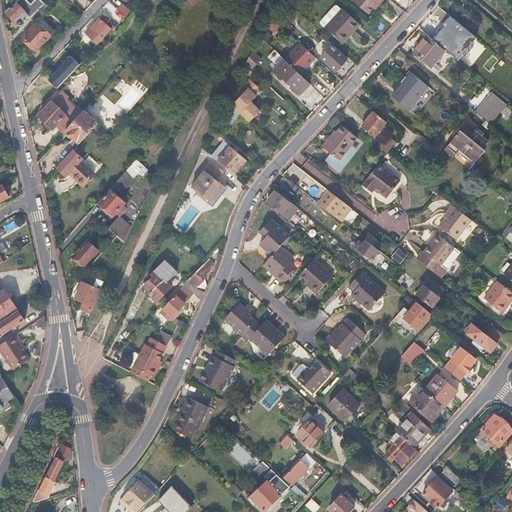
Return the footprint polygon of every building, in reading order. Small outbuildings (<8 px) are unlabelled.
[(28,17),(35,23),(50,8),(41,0),(35,0),(32,4),(27,0),(18,0),(15,3),(18,5),(12,10),(10,8),(6,12),(15,21),(13,24),(16,27),(18,25),(22,25),(23,24),(23,21),(28,17)] [(380,3),(382,0),(351,0),(367,13),(373,7),(378,1),(380,3)] [(298,13),(286,1),(281,8),(293,19),(298,13)] [(343,10),(337,5),(320,22),(326,28),(325,29),(343,45),(361,25),(344,9),(343,10)] [(175,10),(165,21),(175,29),(184,18),(175,10)] [(284,20),(274,10),(270,18),(279,26),(284,20)] [(110,19),(105,13),(87,33),(98,43),(111,29),(106,23),(110,19)] [(439,39),(464,58),(467,54),(470,56),(478,48),(475,45),(481,37),(455,15),(447,24),(450,26),(439,39)] [(270,18),(266,25),(275,32),(280,26),(279,26),(270,18)] [(36,50),(51,36),(37,23),(23,38),(36,50)] [(446,49),(429,35),(414,53),(431,67),(442,53),(446,49)] [(312,66),(318,60),(302,46),(301,48),(299,46),(288,57),(292,62),(290,64),(300,74),(309,64),(312,66)] [(348,72),(356,64),(348,57),(347,59),(333,46),(321,59),(336,72),(341,66),(348,72)] [(446,49),(442,53),(447,57),(451,53),(446,49)] [(253,51),(247,63),(252,69),(261,60),(253,51)] [(47,80),(56,88),(79,64),(70,56),(47,80)] [(301,85),(306,80),(300,74),(290,64),(285,69),(280,65),(275,71),(299,94),(304,89),(301,85)] [(411,109),(429,86),(413,72),(394,95),(411,109)] [(249,78),(227,101),(230,104),(241,113),(250,122),(261,111),(252,102),(257,96),(256,96),(262,90),(249,78)] [(467,105),(491,125),(510,102),(486,82),(467,105)] [(57,126),(65,133),(66,132),(81,115),(66,101),(67,99),(61,93),(40,116),(54,129),(57,126)] [(241,113),(230,104),(228,107),(229,109),(219,122),(227,129),(241,113)] [(66,132),(79,145),(84,140),(93,129),(98,123),(85,111),(81,115),(66,132)] [(374,137),(386,123),(373,112),(361,127),(374,137)] [(484,134),(468,121),(444,148),(453,156),(460,148),(475,161),(484,150),(482,149),(487,143),(481,138),(484,134)] [(97,133),(102,127),(98,123),(93,129),(97,133)] [(325,161),(336,170),(354,148),(351,146),(357,138),(342,126),(324,148),(331,154),(325,161)] [(387,136),(378,147),(387,154),(396,143),(387,136)] [(231,147),(218,162),(234,176),(246,161),(231,147)] [(354,148),(336,170),(340,173),(357,151),(354,148)] [(73,151),(57,169),(66,177),(67,177),(69,174),(84,188),(97,174),(73,151)] [(210,161),(202,170),(204,172),(190,189),(212,206),(226,188),(217,181),(224,172),(210,161)] [(378,164),(363,184),(371,190),(373,188),(375,187),(380,190),(387,196),(399,181),(378,164)] [(69,174),(67,177),(82,191),(84,188),(69,174)] [(279,183),(287,189),(292,183),(284,176),(279,183)] [(121,178),(110,191),(111,191),(100,204),(113,217),(125,204),(115,194),(118,189),(118,187),(124,180),(121,178)] [(297,197),(302,191),(292,183),(287,189),(297,197)] [(0,201),(9,196),(3,185),(0,186),(0,201)] [(334,215),(345,202),(328,188),(317,202),(334,215)] [(290,220),(299,209),(277,191),(276,191),(274,190),(270,195),(272,197),(267,202),(290,220)] [(471,220),(462,213),(453,205),(446,213),(448,215),(445,219),(439,227),(456,241),(471,220)] [(278,248),(290,235),(270,219),(259,232),(265,237),(260,242),(273,254),(278,248)] [(112,223),(107,228),(117,237),(122,231),(112,223)] [(117,237),(124,243),(127,236),(122,231),(117,237)] [(430,245),(438,234),(436,232),(427,243),(430,245)] [(418,259),(441,277),(446,270),(445,268),(459,250),(438,234),(430,245),(418,259)] [(370,235),(365,241),(371,245),(376,239),(370,235)] [(85,267),(99,252),(88,241),(74,256),(85,267)] [(372,260),(376,255),(379,251),(371,245),(365,241),(362,244),(360,242),(358,245),(360,247),(358,249),(364,254),(372,260)] [(362,256),(364,254),(358,249),(360,247),(358,245),(354,249),(362,256)] [(398,247),(391,256),(400,264),(407,255),(398,247)] [(290,258),(278,248),(273,254),(262,266),(281,281),(292,268),(286,264),(290,258)] [(395,269),(398,266),(379,251),(376,255),(395,269)] [(211,258),(184,285),(194,294),(201,301),(205,292),(201,289),(199,284),(206,276),(205,274),(208,270),(215,262),(211,258)] [(332,275),(314,258),(300,274),(306,280),(311,285),(309,286),(316,292),(332,275)] [(148,292),(151,295),(165,281),(163,279),(173,269),(165,261),(151,274),(153,277),(146,283),(151,289),(148,292)] [(165,281),(151,295),(158,302),(172,288),(168,283),(177,273),(173,269),(163,279),(165,281)] [(385,291),(361,271),(348,286),(354,291),(351,294),(369,310),(385,291)] [(429,278),(424,286),(417,295),(433,306),(439,297),(438,296),(444,289),(430,279),(429,278)] [(94,308),(104,282),(99,280),(96,287),(83,282),(75,300),(83,303),(81,309),(90,313),(93,308),(94,308)] [(509,303),(511,298),(511,292),(497,280),(484,297),(500,310),(507,301),(509,303)] [(143,287),(148,292),(151,289),(146,283),(143,287)] [(0,322),(17,311),(15,308),(16,306),(5,289),(4,290),(0,285),(0,284),(0,322)] [(194,294),(184,285),(172,297),(174,300),(158,317),(166,324),(173,317),(194,294)] [(418,329),(431,313),(413,298),(398,314),(418,329)] [(502,311),(509,303),(507,301),(500,310),(502,311)] [(222,322),(240,338),(253,324),(245,317),(247,315),(249,312),(245,308),(242,311),(236,306),(222,322)] [(0,335),(25,319),(19,310),(17,311),(0,322),(0,335)] [(39,330),(45,327),(45,316),(35,323),(39,330)] [(348,318),(338,330),(327,342),(344,358),(365,335),(348,318)] [(253,324),(240,338),(242,340),(243,338),(247,341),(249,339),(268,355),(284,337),(265,320),(259,327),(254,323),(253,324)] [(490,352),(504,335),(493,326),(487,334),(471,322),(468,326),(470,329),(467,333),(474,339),(472,342),(479,347),(481,345),(490,352)] [(327,342),(338,330),(336,328),(325,340),(327,342)] [(30,358),(16,335),(0,345),(0,347),(14,369),(30,358)] [(153,377),(157,368),(155,367),(158,359),(165,345),(149,338),(145,345),(144,344),(139,355),(135,352),(131,353),(127,362),(129,365),(153,377)] [(423,349),(414,342),(401,356),(411,364),(416,357),(423,349)] [(445,367),(460,380),(467,371),(466,371),(470,365),(471,366),(476,359),(461,347),(445,367)] [(225,355),(217,351),(214,357),(213,356),(199,382),(221,393),(234,366),(232,366),(235,360),(225,355)] [(416,357),(411,364),(422,374),(427,367),(416,357)] [(330,373),(318,361),(311,369),(304,364),(299,365),(291,373),(313,393),(330,373)] [(444,406),(444,407),(458,390),(438,374),(425,389),(444,406)] [(10,403),(16,399),(2,377),(0,378),(0,412),(11,405),(10,403)] [(296,402),(302,397),(286,382),(281,388),(296,402)] [(444,406),(425,389),(424,388),(418,394),(417,393),(410,401),(432,421),(438,414),(437,413),(444,406)] [(360,404),(344,390),(329,406),(345,421),(360,404)] [(196,430),(207,408),(187,398),(176,420),(196,430)] [(0,416),(13,408),(11,405),(0,412),(0,416)] [(335,421),(321,407),(297,433),(312,447),(335,421)] [(412,446),(429,427),(412,412),(407,418),(408,419),(397,432),(412,446)] [(495,415),(482,430),(499,446),(511,431),(495,415)] [(402,464),(416,449),(412,446),(397,432),(391,439),(395,443),(390,449),(385,445),(379,450),(391,461),(394,458),(402,464)] [(294,440),(287,434),(281,441),(288,446),(294,440)] [(293,442),(289,447),(299,457),(304,452),(293,442)] [(60,448),(59,446),(54,456),(57,458),(48,475),(56,479),(64,461),(71,458),(72,456),(71,448),(60,448)] [(291,484),(308,468),(300,460),(284,477),(291,484)] [(268,467),(262,462),(254,471),(260,476),(268,467)] [(447,468),(441,474),(456,486),(462,480),(447,468)] [(282,494),(289,487),(271,470),(267,474),(268,479),(282,494)] [(57,480),(56,479),(48,475),(41,490),(39,490),(33,503),(49,497),(57,480)] [(437,478),(423,493),(438,507),(453,491),(437,478)] [(138,480),(122,498),(137,511),(153,493),(138,480)] [(281,496),(268,482),(251,497),(264,511),(281,496)] [(228,488),(237,496),(241,492),(233,484),(228,488)] [(186,511),(192,506),(170,487),(157,501),(168,511),(186,511)] [(331,511),(348,511),(354,507),(341,495),(328,509),(331,511)] [(314,511),(320,505),(311,497),(305,504),(314,511)] [(499,497),(494,502),(500,507),(505,502),(499,497)] [(427,511),(417,501),(406,511),(427,511)]
